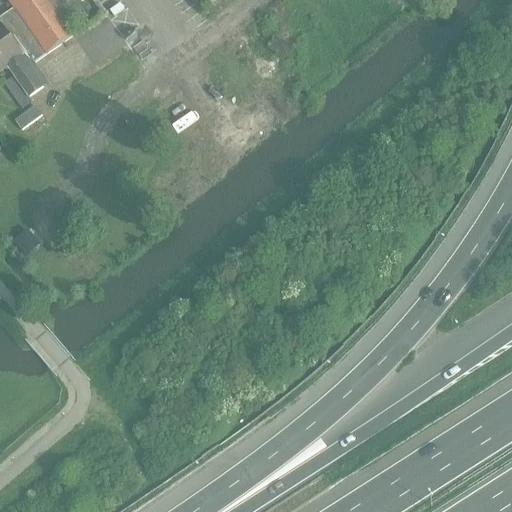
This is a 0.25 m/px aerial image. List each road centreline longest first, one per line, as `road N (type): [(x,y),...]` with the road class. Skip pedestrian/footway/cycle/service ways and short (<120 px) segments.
road 1 (motorway): [(511,187),(376,369),(196,511)]
road 2 (track): [(82,273),(44,219),(57,191),(86,165),(107,113),(192,60),(252,0)]
road 3 (motorway): [(511,331),(332,453),(225,511)]
road 4 (motorway): [(511,417),(364,511)]
